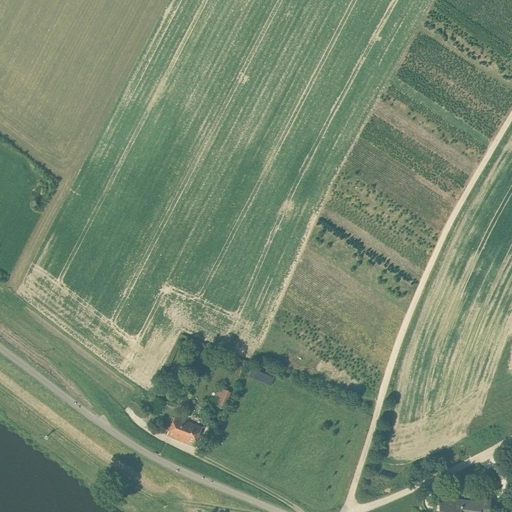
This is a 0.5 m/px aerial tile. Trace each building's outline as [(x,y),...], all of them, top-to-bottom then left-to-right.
[(511,193),(502,188),(496,199),(505,204),(504,205),(511,209),(511,208),(511,193)] [(219,388),(212,404),(225,409),(232,393),(219,388)] [(155,397),(146,411),(155,417),(163,403),(155,397)] [(175,417),(167,435),(194,447),(202,428),(175,417)] [(454,499),(454,500),(440,498),(439,510),(444,511),(443,511),(459,511),(461,500),(454,499)] [(488,511),(490,500),(476,498),(475,502),(461,500),(459,511),(488,511)]
